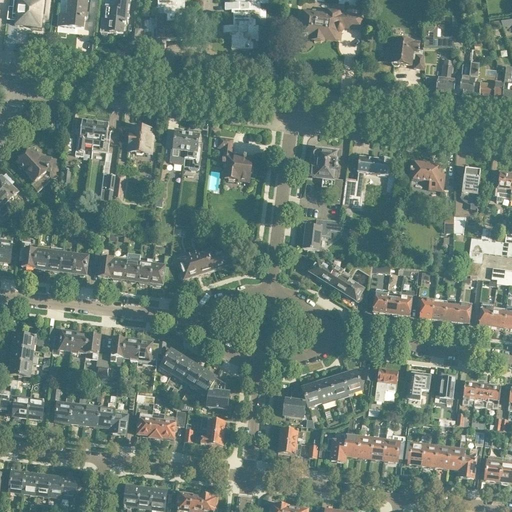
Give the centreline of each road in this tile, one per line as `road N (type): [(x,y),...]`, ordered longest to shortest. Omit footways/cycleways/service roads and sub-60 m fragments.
road 1 (tertiary): [(291,110),(511,138)]
road 2 (residential): [(205,320),(0,295)]
road 3 (unclassified): [(270,296),(291,110)]
road 4 (residential): [(511,359),(326,335)]
road 5 (residential): [(400,495),(247,476)]
road 6 (tertiary): [(19,76),(164,95)]
road 7 (residential): [(247,476),(104,459)]
road 8 (tertiary): [(164,95),(291,110)]
